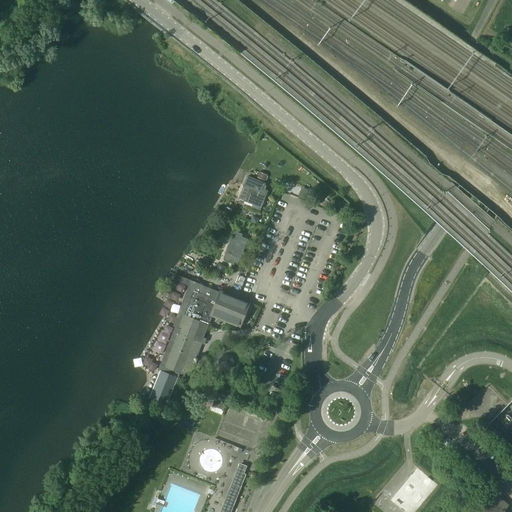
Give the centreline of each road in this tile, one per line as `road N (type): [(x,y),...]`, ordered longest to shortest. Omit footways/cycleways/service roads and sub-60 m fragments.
road 1 (tertiary): [(324,392),(311,356),(316,323),(368,260),(372,209),(345,172),(134,0)]
road 2 (secondary): [(354,391),(386,344),(420,254),(511,118)]
